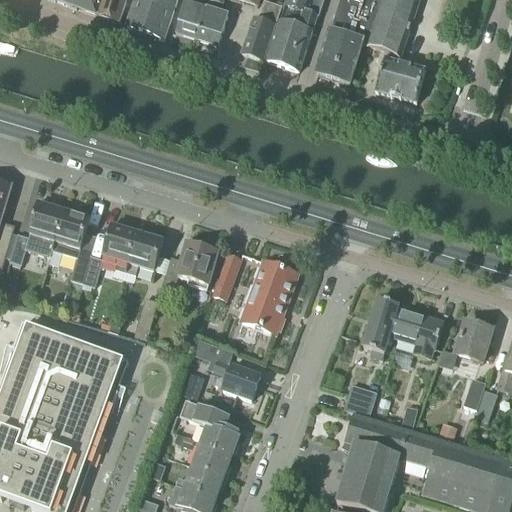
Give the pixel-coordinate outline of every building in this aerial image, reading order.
[(43,0),(44,1),(76,13),(80,0),(43,0)] [(80,0),(76,13),(99,21),(105,0),(80,0)] [(105,0),(99,21),(119,28),(128,0),(105,0)] [(138,0),(126,31),(164,45),(178,0),(138,0)] [(200,33),(197,43),(218,50),(228,20),(215,16),(218,7),(222,8),(224,0),(206,0),(205,4),(209,5),(206,14),(200,33)] [(230,0),(230,2),(258,11),(261,0),(230,0)] [(288,0),(277,33),(266,66),(299,76),(317,21),(318,22),(325,0),(288,0)] [(362,49),(364,50),(380,0),(341,0),(317,79),(350,89),(362,49)] [(400,61),(410,33),(420,0),(380,0),(369,33),(364,50),(388,57),(386,64),(386,63),(385,65),(386,65),(376,96),(375,96),(375,97),(378,98),(391,101),(390,102),(392,103),(392,102),(400,104),(399,105),(401,105),(401,104),(413,108),(416,109),(417,108),(416,107),(426,76),(427,75),(425,74),(425,75),(409,70),(403,68),(402,68),(398,67),(400,61)] [(253,23),(250,33),(242,57),(241,57),(241,58),(263,65),(264,64),(263,64),(282,7),(277,6),(276,10),(264,6),(258,25),(253,23)] [(176,37),(197,43),(200,33),(206,14),(186,7),(176,37)] [(0,236),(0,227),(11,191),(0,187),(0,280),(5,263),(12,240),(0,236)] [(39,264),(50,267),(65,217),(56,214),(57,210),(40,205),(30,239),(45,244),(39,264)] [(65,217),(50,267),(59,270),(63,259),(78,263),(71,285),(83,289),(91,262),(96,242),(85,239),(90,220),(73,215),(72,219),(65,217)] [(116,275),(127,278),(139,239),(129,236),(131,232),(113,227),(103,262),(119,266),(116,275)] [(139,239),(127,278),(136,281),(138,272),(154,276),(164,242),(147,237),(146,241),(139,239)] [(12,240),(5,263),(10,264),(17,240),(12,239),(12,240)] [(17,240),(10,267),(21,270),(29,243),(17,240)] [(182,266),(171,263),(162,293),(174,297),(178,282),(189,285),(188,289),(207,295),(218,258),(187,249),(182,266)] [(213,300),(226,305),(241,266),(228,261),(213,300)] [(91,262),(83,289),(95,292),(103,265),(91,262)] [(263,268),(242,327),(275,339),(277,335),(280,336),(284,326),(281,325),(297,280),(263,268)] [(134,342),(146,346),(158,308),(146,304),(134,342)] [(388,346),(398,313),(399,311),(393,309),(394,307),(384,304),(383,306),(377,304),(363,352),(372,355),(370,361),(382,365),(388,346)] [(444,327),(398,313),(388,346),(415,354),(413,360),(430,365),(433,355),(435,356),(444,327)] [(0,504),(1,505),(9,508),(19,511),(68,511),(70,509),(69,509),(78,485),(78,486),(81,480),(80,480),(89,456),(91,451),(91,450),(99,427),(100,427),(102,421),(101,421),(115,384),(117,378),(121,368),(127,370),(128,368),(23,329),(22,332),(28,334),(25,345),(24,345),(22,350),(23,350),(9,388),(9,387),(7,393),(0,412),(0,504)] [(455,359),(483,367),(492,337),(465,329),(455,359)] [(228,383),(223,396),(251,406),(260,380),(229,369),(233,358),(199,346),(194,361),(216,368),(213,377),(228,383)] [(497,394),(511,398),(511,352),(505,377),(503,376),(497,394)] [(190,376),(184,398),(199,402),(205,381),(190,376)] [(463,411),(476,416),(486,389),(472,385),(463,411)] [(344,415),(369,423),(376,398),(351,391),(344,415)] [(484,396),(475,424),(487,428),(497,400),(484,396)] [(208,433),(201,451),(231,461),(232,458),(235,459),(239,449),(236,448),(238,442),(236,441),(237,437),(225,433),(229,423),(186,407),(180,423),(208,433)] [(402,433),(412,435),(417,415),(407,412),(402,433)] [(349,459),(352,460),(337,510),(344,511),(385,511),(400,463),(430,472),(421,499),(463,511),(510,511),(511,506),(511,468),(353,420),(345,447),(343,450),(341,453),(349,459)] [(174,448),(191,454),(194,446),(177,440),(174,448)] [(201,451),(192,475),(225,487),(230,472),(228,471),(231,461),(201,451)] [(149,482),(159,486),(165,472),(154,468),(149,482)] [(179,483),(175,494),(214,508),(219,496),(221,496),(225,487),(192,475),(188,487),(179,483)] [(214,508),(175,494),(169,509),(175,511),(215,511),(217,509),(214,508)]
